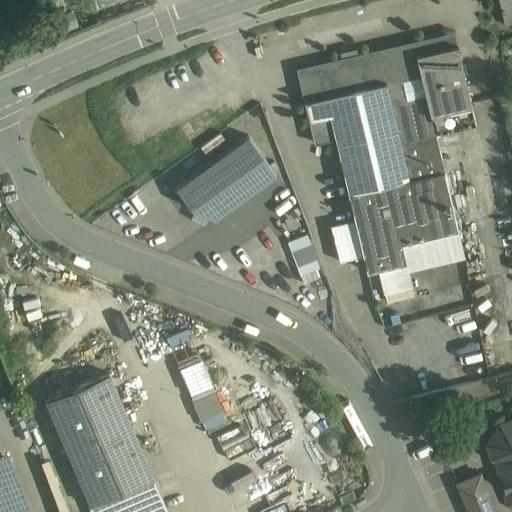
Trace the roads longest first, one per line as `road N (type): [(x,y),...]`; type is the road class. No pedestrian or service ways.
road 1 (residential): [(408,503),(353,385),(324,356),(287,327),(90,251),(58,229),(0,121)]
road 2 (secondary): [(0,97),(198,13)]
